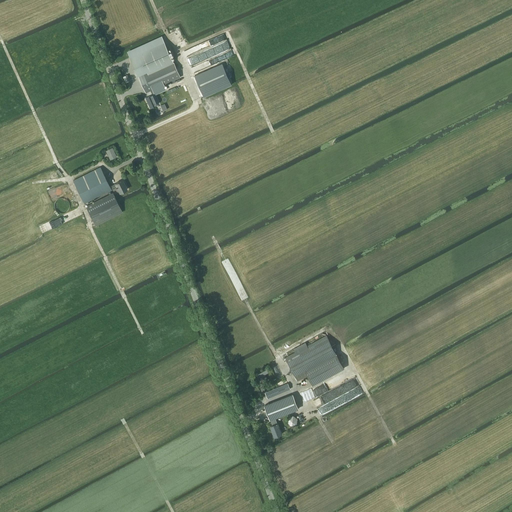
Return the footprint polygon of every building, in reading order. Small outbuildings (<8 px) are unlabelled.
[(146,97),(150,108),(157,104),(153,95),(164,91),(162,86),(180,77),(162,37),(128,53),(146,93),(148,96),(146,97)] [(221,61),(193,74),(203,95),(230,82),(221,61)] [(110,160),(117,157),(112,148),(106,151),(110,160)] [(109,187),(100,167),(73,180),(84,203),(107,192),(109,195),(86,206),(95,225),(122,212),(113,193),(111,194),(110,191),(111,190),(117,187),(119,193),(127,189),(122,180),(115,183),(115,184),(109,187)] [(295,353),(285,358),(294,375),(298,381),(307,375),(313,385),(344,368),(336,352),(328,338),(327,336),(326,336),(307,346),(305,343),(300,346),(293,349),(295,353)] [(266,369),(256,374),(258,378),(262,376),(265,382),(268,380),(264,375),(268,373),(266,369)] [(268,398),(290,389),(287,383),(265,393),(268,398)] [(277,423),(275,418),(298,409),(293,394),(264,405),(270,420),(270,419),(273,425),(270,426),(274,437),(282,434),(278,423),(277,423)] [(292,426),(297,424),(298,418),(293,415),(288,417),(287,423),(292,426)]
